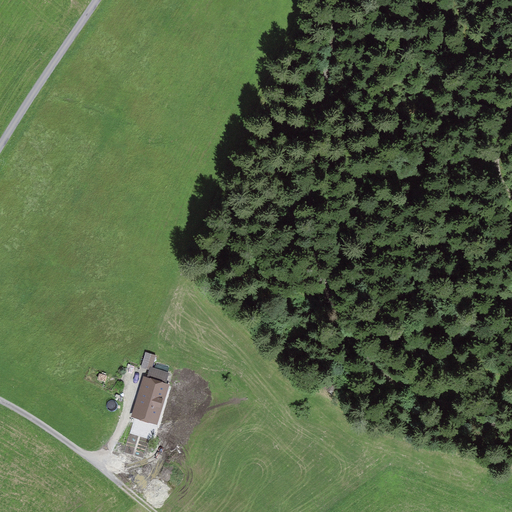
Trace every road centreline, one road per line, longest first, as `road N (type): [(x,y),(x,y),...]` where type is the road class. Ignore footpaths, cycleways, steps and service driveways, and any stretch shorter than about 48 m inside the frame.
road 1 (track): [(341,0),(311,153),(325,287),(345,331),(379,373),(511,427)]
road 2 (track): [(0,400),(92,456),(114,440),(132,385)]
road 3 (unclassified): [(97,0),(0,147)]
